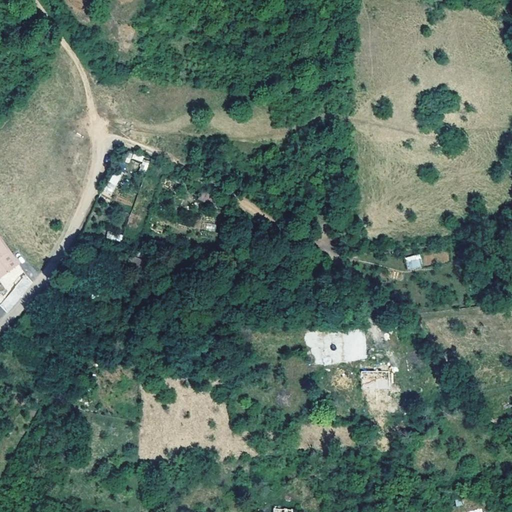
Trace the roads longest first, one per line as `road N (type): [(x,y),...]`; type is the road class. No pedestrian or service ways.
road 1 (track): [(511,444),(418,324),(327,251),(141,146),(98,137),(81,69),(33,0)]
road 2 (residential): [(0,326),(40,289),(75,231),(98,137)]
road 3 (track): [(370,121),(362,0)]
